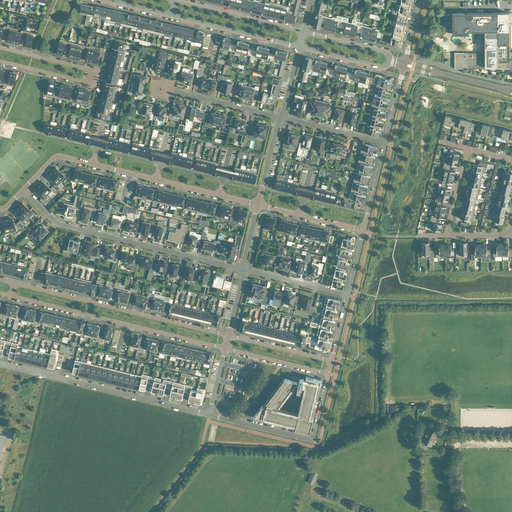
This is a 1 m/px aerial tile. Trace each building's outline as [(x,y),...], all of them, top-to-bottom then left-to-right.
[(298,4),(299,0),(291,0),(291,3),(294,4),(292,12),(286,11),(284,19),(294,21),(296,15),(295,15),(296,14),(295,14),(296,11),(298,4)] [(385,9),(387,3),(383,2),(382,2),(383,0),(384,0),(383,0),(374,0),(374,2),(381,4),(381,7),(382,7),(382,8),(385,9)] [(316,14),(313,26),(319,28),(321,23),(322,16),(322,15),(320,14),(322,9),(325,9),(327,10),(328,7),(328,6),(329,4),(329,3),(327,3),(319,1),(318,7),(317,13),(316,14)] [(273,16),(276,4),(270,2),(270,5),(268,14),(270,15),(270,16),(273,16)] [(408,10),(409,4),(401,2),(401,5),(398,5),(397,9),(396,11),(399,12),(399,13),(406,14),(410,15),(411,11),(411,10),(408,10)] [(80,6),(80,7),(81,8),(81,10),(80,14),(86,15),(90,16),(94,17),(95,10),(92,10),(93,7),(92,7),(82,4),(81,4),(80,4),(80,5),(80,6)] [(282,5),(276,4),(273,16),(276,16),(275,17),(278,18),(278,17),(279,17),(282,5)] [(284,19),(286,11),(287,6),(282,5),(279,17),(281,18),(284,19),(284,18),(284,19)] [(100,17),(102,8),(100,7),(97,6),(97,7),(96,6),(95,10),(94,17),(90,16),(89,21),(98,23),(100,17)] [(105,19),(104,21),(110,23),(113,11),(111,10),(111,9),(108,9),(107,9),(105,19)] [(118,12),(113,11),(110,23),(115,24),(118,12)] [(120,25),(123,13),(118,12),(115,24),(120,25)] [(126,27),(129,14),(123,13),(120,25),(126,27)] [(405,20),(406,14),(399,13),(398,16),(396,16),(394,20),(394,22),(396,23),(404,25),(407,26),(408,22),(408,21),(405,20)] [(452,13),(452,32),(452,35),(469,35),(469,32),(485,32),(486,32),(486,38),(485,38),(486,38),(486,44),(485,44),(486,44),(486,50),(485,50),(485,51),(486,51),(486,53),(468,53),(454,53),(454,69),(455,69),(455,67),(510,67),(510,69),(511,69),(511,58),(509,58),(509,25),(511,25),(511,24),(508,24),(508,14),(509,14),(509,13),(452,13)] [(126,27),(131,28),(134,16),(132,15),(130,14),(130,15),(129,14),(126,27)] [(134,16),(131,28),(137,29),(140,17),(138,17),(138,16),(135,15),(135,16),(134,16)] [(332,18),(322,16),(321,23),(325,24),(323,28),(329,30),(332,20),(332,18)] [(142,31),(145,19),(143,18),(143,17),(141,17),(140,17),(137,29),(142,30),(142,31)] [(329,30),(332,31),(332,30),(334,31),(335,31),(335,30),(336,26),(340,27),(342,21),(336,19),(336,18),(333,17),(332,18),(332,20),(329,30)] [(145,19),(142,31),(148,32),(151,20),(149,19),(146,18),(146,19),(145,19)] [(148,32),(153,33),(156,21),(154,21),(155,20),(152,19),(152,20),(151,20),(148,32)] [(156,21),(153,33),(159,35),(162,23),(160,22),(157,21),(156,21)] [(352,23),(342,21),(340,27),(344,28),(343,33),(349,34),(352,23)] [(349,34),(349,35),(352,36),(352,35),(354,36),(355,36),(355,35),(356,31),(360,32),(362,26),(363,23),(363,22),(357,21),(356,24),(352,23),(349,34)] [(167,24),(162,23),(159,35),(164,36),(167,24)] [(402,31),(404,25),(396,23),(395,27),(394,32),(393,33),(394,33),(394,34),(401,36),(405,37),(406,33),(405,32),(406,32),(402,31)] [(8,42),(12,43),(15,28),(15,29),(10,27),(11,25),(7,24),(5,33),(8,34),(6,41),(9,42),(8,42)] [(167,24),(164,36),(169,37),(170,34),(172,25),(167,24)] [(175,36),(174,39),(175,39),(180,40),(181,37),(183,28),(181,27),(178,26),(178,27),(178,26),(175,36)] [(372,28),(362,26),(360,32),(364,33),(363,38),(369,39),(371,30),(372,28)] [(20,37),(23,37),(24,31),(21,30),(20,32),(15,31),(16,29),(15,28),(12,43),(15,44),(16,43),(18,44),(20,37)] [(191,30),(189,29),(186,38),(192,40),(191,41),(195,42),(197,35),(193,34),(194,31),(194,30),(191,29),(191,30)] [(376,36),(380,37),(382,31),(376,29),(375,31),(371,30),(369,39),(369,40),(372,41),(372,40),(374,41),(375,41),(375,40),(376,36)] [(27,32),(24,31),(23,37),(25,38),(24,45),(27,46),(26,47),(30,48),(31,44),(30,44),(32,38),(34,38),(36,34),(33,33),(27,32),(28,31),(27,31),(27,32)] [(197,31),(197,35),(195,42),(201,43),(203,38),(203,39),(204,36),(203,35),(204,34),(204,33),(202,32),(199,31),(199,32),(197,31)] [(400,42),(401,36),(394,34),(393,38),(392,37),(391,42),(390,44),(394,45),(395,46),(397,47),(398,46),(402,47),(403,43),(403,42),(400,42)] [(221,49),(231,51),(232,45),(229,44),(231,39),(229,39),(229,38),(226,38),(224,38),(224,39),(223,40),(222,43),(223,43),(221,48),(221,49)] [(64,47),(67,48),(69,42),(66,41),(65,41),(60,40),(60,39),(57,50),(56,54),(59,55),(60,54),(63,55),(64,47)] [(126,50),(125,50),(126,45),(127,44),(119,42),(119,41),(115,40),(113,47),(126,50)] [(232,45),(231,51),(241,54),(243,43),(243,42),(240,41),(240,42),(238,41),(237,42),(237,46),(232,45)] [(72,43),(69,42),(67,48),(70,49),(68,56),(71,57),(71,58),(74,58),(78,44),(77,44),(72,43),(72,42),(72,43)] [(243,43),(241,54),(251,56),(252,50),(248,49),(249,44),(243,43)] [(78,44),(74,58),(77,59),(78,59),(80,59),(82,52),(85,52),(86,46),(83,45),(78,44)] [(88,62),(91,63),(94,51),(89,49),(89,47),(86,46),(85,52),(88,53),(86,61),(88,61),(88,62)] [(252,50),(251,56),(256,57),(261,59),(261,57),(263,47),(260,46),(260,47),(258,46),(257,46),(257,47),(256,51),(252,50)] [(100,52),(94,51),(91,63),(95,63),(97,63),(99,56),(102,57),(104,51),(104,48),(101,47),(100,52)] [(126,50),(113,47),(113,48),(114,48),(113,53),(125,56),(126,51),(126,50)] [(263,47),(261,57),(265,58),(264,62),(270,64),(271,61),(273,62),(275,55),(268,53),(269,49),(263,47)] [(276,51),(275,55),(273,62),(274,62),(280,63),(278,69),(275,68),(273,75),(281,76),(285,59),(286,53),(276,51)] [(113,53),(112,59),(121,61),(121,62),(123,62),(125,56),(113,53)] [(159,71),(160,71),(161,67),(164,68),(167,57),(159,55),(158,59),(155,58),(152,57),(151,62),(153,63),(152,65),(153,65),(152,69),(156,70),(156,71),(159,72),(159,71)] [(307,70),(309,70),(310,64),(312,59),(306,58),(303,68),(303,69),(300,81),(307,83),(308,79),(305,78),(306,72),(307,70)] [(314,65),(310,64),(309,70),(319,73),(321,62),(321,61),(318,60),(318,61),(316,60),(315,61),(314,65)] [(172,74),(173,74),(175,74),(176,71),(179,72),(182,62),(175,61),(175,63),(169,62),(168,67),(169,68),(168,73),(168,74),(172,75),(172,74)] [(319,73),(329,75),(330,69),(326,68),(327,63),(321,62),(319,73)] [(121,73),(118,72),(120,67),(110,64),(109,70),(121,73)] [(329,75),(339,78),(341,66),(338,65),(338,66),(336,65),(335,65),(335,66),(334,70),(330,69),(329,75)] [(341,66),(339,78),(346,79),(345,82),(348,83),(349,80),(350,74),(346,72),(347,68),(341,66)] [(109,70),(108,76),(119,78),(120,73),(121,73),(109,70)] [(354,75),(350,74),(349,80),(358,82),(361,71),(358,70),(358,71),(356,70),(355,70),(355,71),(354,75)] [(193,74),(194,72),(191,71),(190,71),(190,73),(182,71),(181,77),(182,77),(181,81),(186,82),(186,84),(191,85),(194,74),(193,74)] [(361,71),(358,82),(363,83),(362,87),(368,88),(369,83),(370,78),(366,77),(367,73),(361,71)] [(5,79),(3,87),(6,88),(7,86),(12,87),(15,76),(16,76),(16,73),(13,72),(13,73),(10,72),(8,79),(5,79)] [(132,78),(132,82),(135,83),(144,85),(145,85),(145,84),(146,82),(147,77),(137,74),(136,79),(132,78)] [(119,78),(108,76),(107,78),(106,81),(118,84),(119,79),(119,78)] [(206,89),(208,79),(204,78),(204,79),(199,78),(197,86),(203,87),(202,88),(206,89)] [(266,102),(269,102),(270,102),(271,102),(272,101),(273,101),(273,100),(274,99),(277,85),(278,85),(280,79),(273,78),(272,84),(273,84),(270,96),(268,96),(268,94),(264,92),(261,102),(266,103),(266,102)] [(392,88),(394,81),(394,80),(394,79),(393,79),(393,78),(392,78),(391,78),(390,78),(390,79),(389,79),(389,80),(382,78),(380,85),(377,84),(377,85),(388,87),(392,88)] [(208,79),(206,89),(209,90),(209,89),(215,90),(217,82),(211,81),(208,80),(208,79)] [(49,86),(43,84),(43,87),(48,88),(46,96),(47,96),(52,97),(55,98),(57,91),(54,91),(56,83),(53,82),(49,81),(48,84),(49,85),(49,86)] [(132,82),(130,86),(134,87),(133,93),(138,94),(138,93),(141,94),(144,86),(144,85),(135,83),(132,82)] [(232,84),(225,82),(222,92),(230,94),(232,84)] [(242,98),(246,99),(249,86),(243,85),(243,83),(239,82),(237,90),(240,90),(240,91),(240,93),(239,96),(242,97),(242,98)] [(117,86),(115,86),(105,83),(105,86),(104,89),(116,92),(117,87),(117,86)] [(64,100),(67,85),(64,84),(64,85),(61,85),(60,92),(57,91),(55,98),(58,98),(58,99),(58,98),(64,100)] [(71,86),(67,85),(64,100),(69,101),(70,101),(73,102),(74,96),(71,95),(73,87),(71,87),(71,86)] [(375,94),(385,97),(390,98),(391,93),(386,92),(388,87),(377,85),(376,88),(379,88),(378,95),(375,94)] [(255,88),(249,86),(246,99),(249,100),(250,99),(252,99),(253,96),(254,96),(254,94),(258,95),(259,87),(255,86),(255,88)] [(74,96),(73,102),(75,103),(76,103),(81,104),(85,89),(81,89),(79,89),(77,96),(74,96)] [(88,90),(85,89),(81,104),(87,105),(86,108),(90,108),(92,100),(89,99),(90,92),(88,91),(88,90)] [(116,92),(104,89),(103,95),(115,98),(115,97),(116,92)] [(372,104),(383,107),(387,108),(389,102),(384,101),(385,97),(375,94),(374,97),(377,98),(375,105),(372,104)] [(303,97),(296,95),(294,102),(297,103),(296,106),(298,106),(297,110),(299,111),(299,112),(303,113),(303,112),(304,112),(307,101),(302,100),(303,97)] [(315,116),(319,117),(323,101),(316,99),(315,102),(314,102),(313,105),(312,105),(310,110),(310,111),(312,111),(311,114),(315,115),(315,116)] [(102,100),(100,106),(109,108),(112,109),(113,103),(111,102),(111,103),(102,100)] [(330,103),(323,101),(319,117),(323,118),(323,117),(327,118),(328,115),(329,115),(330,114),(331,110),(329,109),(330,106),(329,106),(330,103)] [(143,107),(141,106),(139,114),(147,115),(146,118),(152,120),(154,112),(151,111),(152,109),(151,109),(152,104),(149,104),(148,102),(146,102),(145,103),(144,102),(143,107)] [(174,110),(172,115),(183,117),(186,106),(179,105),(174,104),(172,110),(174,110)] [(374,108),(373,115),(380,116),(385,118),(386,112),(382,111),(383,107),(372,104),(371,107),(374,108)] [(166,107),(163,107),(164,106),(160,105),(160,106),(158,105),(156,117),(164,119),(163,121),(167,122),(169,116),(166,115),(166,113),(166,111),(165,111),(166,108),(166,107)] [(108,114),(109,108),(100,106),(99,111),(98,111),(108,114)] [(358,120),(361,109),(356,107),(355,108),(354,113),(350,112),(349,112),(348,117),(349,117),(347,124),(351,125),(352,124),(354,124),(355,122),(356,120),(358,120)] [(186,124),(184,130),(190,132),(192,120),(193,121),(194,116),(203,118),(204,112),(199,111),(200,110),(199,110),(200,110),(192,108),(191,111),(189,111),(188,111),(186,119),(187,119),(185,123),(186,124)] [(336,109),(334,119),(337,120),(336,121),(340,122),(340,121),(341,121),(344,111),(336,109)] [(98,111),(96,118),(105,121),(107,114),(108,114),(98,111)] [(216,125),(219,114),(216,113),(216,114),(212,113),(211,117),(207,117),(205,126),(212,128),(213,124),(216,125)] [(223,115),(219,114),(216,125),(220,126),(219,129),(223,130),(223,132),(226,133),(228,124),(224,123),(226,116),(222,115),(223,115)] [(370,124),(378,126),(383,127),(384,122),(379,121),(380,116),(373,115),(370,124)] [(451,118),(452,116),(445,115),(443,124),(454,126),(455,119),(451,118)] [(236,119),(235,118),(235,120),(234,119),(233,123),(234,123),(233,128),(239,130),(238,134),(246,136),(249,125),(245,124),(246,122),(241,121),(241,120),(240,120),(240,119),(237,118),(236,119)] [(464,129),(466,120),(460,118),(459,120),(455,119),(454,126),(464,129)] [(466,120),(464,129),(474,131),(476,124),(472,123),(472,121),(466,120)] [(265,133),(266,133),(267,129),(266,129),(267,126),(266,126),(266,125),(262,124),(262,125),(257,124),(256,127),(253,126),(252,129),(249,128),(247,137),(256,139),(257,136),(264,138),(265,133)] [(377,130),(378,126),(370,124),(370,127),(367,126),(365,133),(380,137),(381,132),(377,130)] [(486,137),(487,134),(486,134),(489,125),(483,124),(482,126),(478,125),(476,132),(480,133),(480,135),(486,137)] [(497,137),(498,130),(494,129),(495,127),(489,125),(486,134),(487,134),(497,137)] [(70,127),(67,137),(70,138),(70,139),(73,140),(75,130),(75,131),(76,128),(71,127),(70,127)] [(509,130),(503,129),(502,131),(498,130),(497,137),(507,139),(509,130)] [(286,136),(283,148),(289,150),(294,151),(295,146),(296,146),(299,134),(294,133),(294,132),(290,131),(288,135),(287,135),(286,135),(286,134),(286,136)] [(90,139),(89,144),(92,144),(92,143),(94,144),(98,145),(99,138),(96,137),(92,136),(91,136),(90,139)] [(109,148),(111,148),(114,140),(114,138),(109,136),(108,140),(107,143),(106,148),(109,148)] [(310,136),(307,136),(305,136),(304,140),(303,143),(300,142),(297,155),(301,156),(304,148),(308,149),(308,148),(309,149),(310,145),(311,142),(312,137),(310,137),(310,136)] [(103,147),(106,148),(107,143),(108,140),(107,140),(99,138),(98,145),(103,146),(103,147)] [(124,142),(122,152),(125,152),(125,151),(128,152),(131,140),(125,139),(124,142)] [(316,142),(315,146),(314,150),(317,150),(317,152),(321,153),(320,157),(324,158),(325,150),(322,149),(323,148),(324,144),(325,140),(317,139),(316,142)] [(133,142),(131,153),(133,154),(136,155),(138,146),(139,146),(139,144),(133,142)] [(337,156),(340,144),(339,144),(339,143),(336,143),(333,143),(332,147),(331,146),(331,149),(331,152),(327,151),(326,157),(330,158),(331,155),(337,156)] [(378,147),(363,143),(360,153),(371,156),(372,151),(376,153),(378,147)] [(340,145),(340,144),(337,156),(343,158),(345,152),(345,153),(346,150),(345,150),(346,146),(344,145),(340,144),(340,145)] [(448,158),(458,160),(459,154),(453,153),(454,150),(450,149),(449,152),(447,151),(446,157),(448,158)] [(153,154),(152,159),(155,160),(155,159),(161,160),(162,153),(159,153),(154,151),(153,154)] [(172,163),(175,164),(177,155),(177,153),(172,152),(171,155),(170,158),(169,163),(172,164),(172,163)] [(166,162),(169,163),(170,158),(171,155),(170,155),(162,153),(161,160),(166,162)] [(371,156),(360,153),(358,163),(368,165),(369,161),(374,162),(375,157),(371,156)] [(188,154),(187,158),(185,167),(188,168),(188,167),(191,168),(193,159),(194,155),(188,154)] [(196,170),(199,171),(202,159),(196,158),(194,168),(197,169),(196,170)] [(448,158),(447,163),(444,162),(443,166),(450,167),(450,164),(456,166),(458,160),(448,158)] [(202,159),(199,171),(202,171),(202,170),(205,171),(207,160),(202,159)] [(477,165),(477,164),(474,164),(473,164),(472,170),(484,172),(485,167),(486,167),(487,163),(480,161),(479,165),(477,165)] [(368,165),(358,163),(361,164),(358,173),(366,175),(367,171),(372,172),(373,167),(368,165)] [(240,168),(238,179),(243,180),(246,170),(247,166),(241,165),(240,168)] [(450,167),(443,166),(441,175),(453,177),(455,172),(449,170),(450,167)] [(220,175),(224,176),(226,169),(223,168),(218,167),(217,167),(216,170),(215,174),(218,175),(218,174),(220,175)] [(233,174),(232,179),(235,179),(235,178),(238,179),(240,168),(235,167),(234,171),(233,174)] [(56,168),(52,173),(53,173),(60,180),(65,176),(56,168)] [(81,171),(78,170),(76,169),(75,169),(75,170),(72,181),(78,183),(79,181),(81,172),(81,171)] [(234,171),(233,171),(230,170),(229,170),(226,169),(224,176),(228,177),(230,177),(229,178),(232,179),(233,174),(234,171)] [(472,170),(471,175),(481,177),(481,178),(482,178),(484,172),(472,170)] [(251,171),(248,183),(251,183),(251,182),(254,183),(256,175),(257,172),(251,171)] [(50,177),(49,177),(55,183),(53,186),(57,191),(59,188),(60,188),(58,186),(62,182),(60,180),(53,173),(52,174),(52,173),(49,176),(50,177)] [(86,173),(84,182),(83,184),(89,186),(92,173),(89,173),(86,173)] [(92,173),(89,186),(89,187),(94,188),(95,185),(98,176),(95,175),(95,174),(92,173)] [(355,173),(353,182),(364,185),(365,181),(369,182),(371,176),(366,175),(358,173),(355,173)] [(442,184),(445,185),(446,182),(452,183),(453,177),(441,175),(440,180),(442,181),(442,184)] [(103,189),(106,177),(103,176),(103,177),(100,176),(98,188),(103,189)] [(109,178),(106,177),(103,189),(109,190),(111,179),(109,179),(109,178)] [(277,190),(280,190),(282,181),(283,179),(277,177),(274,188),(277,189),(277,190)] [(511,179),(501,177),(500,182),(511,185),(511,182),(511,179)] [(117,181),(118,180),(117,179),(115,179),(112,178),(111,179),(109,190),(115,192),(117,181)] [(470,180),(468,185),(480,188),(481,183),(480,183),(470,180)] [(296,194),(298,187),(299,183),(293,181),(292,184),(290,192),(293,193),(293,194),(296,194)] [(41,186),(40,187),(47,194),(51,190),(55,193),(57,191),(53,186),(50,188),(44,182),(43,183),(42,183),(40,185),(41,186)] [(368,186),(364,185),(353,182),(351,192),(354,193),(361,195),(362,190),(367,191),(368,186)] [(510,190),(511,185),(500,182),(499,187),(510,190)] [(437,192),(439,192),(439,193),(449,195),(450,189),(445,188),(445,185),(442,184),(439,183),(437,192)] [(138,184),(138,185),(137,185),(135,197),(140,198),(143,186),(140,185),(138,185),(138,184)] [(478,194),(480,188),(468,185),(466,191),(478,194)] [(49,195),(47,194),(40,187),(39,186),(35,191),(42,197),(39,200),(44,204),(47,201),(45,200),(49,195)] [(140,198),(146,200),(149,187),(146,187),(143,187),(144,186),(143,186),(140,198)] [(152,188),(149,187),(146,200),(152,201),(154,190),(152,189),(152,188)] [(298,187),(296,194),(299,195),(299,194),(301,195),(304,195),(306,189),(303,188),(298,187)] [(316,198),(319,199),(321,191),(321,188),(316,187),(315,191),(313,198),(316,199),(316,198)] [(509,196),(509,195),(510,190),(499,187),(497,193),(509,196)] [(163,191),(160,190),(158,189),(157,189),(157,190),(154,202),(160,203),(163,191)] [(310,198),(313,198),(315,191),(309,189),(306,189),(304,195),(310,197),(310,198)] [(329,202),(331,193),(332,191),(326,189),(325,192),(323,200),(326,201),(326,202),(329,202)] [(160,203),(166,204),(169,192),(165,191),(165,192),(163,192),(163,191),(160,203)] [(478,194),(466,191),(465,197),(466,197),(476,199),(477,200),(478,194)] [(172,193),(169,192),(166,204),(171,206),(174,194),(172,194),(172,193)] [(437,202),(441,202),(442,199),(448,201),(449,195),(439,193),(439,192),(437,192),(435,201),(437,202)] [(354,193),(352,200),(359,202),(359,203),(359,204),(360,204),(360,205),(361,205),(362,205),(363,205),(363,204),(364,204),(364,203),(366,196),(361,195),(354,193)] [(496,198),(497,199),(508,201),(509,195),(509,196),(497,193),(496,198)] [(176,195),(174,194),(171,206),(177,207),(180,195),(177,194),(176,195)] [(183,196),(180,195),(177,207),(177,205),(183,206),(185,197),(183,196)] [(185,209),(191,211),(191,208),(194,198),(191,198),(188,198),(185,209)] [(497,199),(496,204),(506,207),(507,207),(508,201),(497,199)] [(196,212),(202,213),(205,201),(202,200),(202,201),(199,201),(197,210),(196,212)] [(208,202),(205,201),(202,213),(207,215),(210,203),(208,203),(208,202)] [(216,205),(216,204),(214,203),(210,202),(210,203),(207,215),(213,216),(216,205)] [(445,213),(446,207),(440,205),(441,202),(437,202),(436,204),(434,204),(433,210),(445,213)] [(463,207),(475,210),(476,205),(475,204),(475,205),(464,202),(463,207)] [(19,208),(28,217),(33,213),(34,214),(37,212),(32,207),(30,210),(23,203),(19,208)] [(76,211),(76,209),(75,209),(75,207),(73,207),(74,205),(68,204),(67,209),(65,209),(63,209),(63,208),(62,213),(57,212),(56,213),(61,215),(69,216),(69,218),(74,219),(75,215),(76,211)] [(505,212),(506,207),(496,204),(495,204),(493,209),(505,212)] [(218,216),(224,217),(227,206),(221,205),(219,214),(215,213),(214,220),(217,221),(218,216)] [(81,215),(82,215),(81,219),(86,220),(86,219),(89,220),(90,216),(91,216),(94,217),(96,209),(85,206),(83,211),(82,211),(81,215)] [(227,206),(224,217),(223,219),(229,221),(228,223),(232,224),(234,218),(230,217),(232,209),(231,208),(231,207),(228,206),(227,207),(227,206)] [(462,213),(473,215),(475,210),(463,207),(462,212),(462,213)] [(19,221),(24,225),(26,223),(25,221),(28,217),(19,208),(19,209),(18,208),(15,211),(16,212),(15,212),(21,218),(19,221)] [(98,214),(96,222),(103,224),(104,222),(105,222),(105,221),(109,222),(112,210),(103,208),(102,213),(98,212),(98,214)] [(237,219),(234,218),(232,224),(236,225),(237,220),(245,222),(245,221),(246,221),(246,218),(247,212),(245,212),(245,211),(239,209),(237,219)] [(504,217),(505,212),(493,209),(492,214),(493,215),(503,217),(504,217)] [(431,218),(437,220),(438,217),(443,218),(445,213),(433,210),(431,218)] [(462,213),(462,212),(461,212),(460,218),(461,218),(461,219),(463,220),(463,219),(472,221),(473,215),(462,213)] [(121,222),(124,223),(126,216),(122,215),(122,216),(113,214),(110,226),(111,226),(111,227),(114,228),(115,227),(116,226),(119,227),(121,222)] [(501,223),(503,223),(504,217),(503,217),(493,215),(492,220),(499,222),(499,223),(501,223)] [(266,226),(265,227),(273,229),(272,234),(275,235),(277,228),(274,228),(276,218),(270,217),(270,218),(268,217),(266,223),(265,226),(266,226)] [(434,229),(440,231),(442,224),(436,223),(437,220),(431,218),(428,228),(432,229),(434,230),(434,229)] [(8,220),(7,221),(11,233),(16,231),(13,219),(12,219),(8,220)] [(11,233),(7,221),(7,220),(1,222),(5,235),(11,233)] [(277,228),(276,231),(284,233),(284,231),(287,222),(287,221),(281,220),(279,229),(277,228)] [(125,229),(130,231),(130,230),(136,231),(137,228),(139,229),(141,221),(138,221),(138,224),(127,221),(125,229)] [(150,231),(153,231),(155,222),(151,221),(150,223),(143,222),(141,233),(143,233),(143,234),(147,235),(148,231),(150,231)] [(292,222),(289,235),(295,236),(298,225),(295,224),(295,223),(292,222)] [(154,237),(161,238),(162,232),(166,233),(167,227),(157,224),(154,237)] [(180,241),(184,242),(188,225),(182,224),(180,229),(176,228),(175,233),(170,232),(168,240),(179,243),(180,241)] [(304,236),(307,226),(304,225),(303,226),(301,225),(298,237),(304,238),(305,236),(304,236)] [(33,227),(29,231),(40,241),(44,237),(43,236),(44,236),(48,231),(44,227),(42,228),(40,226),(38,228),(37,228),(36,230),(33,227)] [(310,237),(309,239),(315,241),(316,239),(315,239),(318,229),(315,228),(315,229),(312,228),(310,237)] [(323,230),(323,231),(321,240),(320,242),(326,244),(329,232),(329,231),(328,231),(327,231),(323,230)] [(200,245),(203,245),(202,248),(207,249),(206,250),(211,252),(211,251),(212,251),(214,243),(205,240),(207,233),(203,232),(200,245)] [(190,234),(187,245),(192,246),(192,245),(195,246),(197,240),(200,241),(201,235),(196,233),(195,235),(190,234)] [(243,236),(236,234),(235,239),(236,239),(234,245),(233,244),(229,243),(229,244),(228,243),(228,244),(222,242),(222,244),(221,244),(220,247),(221,247),(220,252),(226,254),(229,255),(229,256),(233,257),(233,256),(234,256),(235,252),(236,249),(237,245),(240,245),(243,236)] [(353,248),(355,240),(355,239),(355,238),(354,238),(354,237),(353,237),(352,237),(352,238),(351,238),(351,239),(351,240),(347,239),(347,240),(344,239),(343,239),(342,241),(341,245),(350,247),(353,248)] [(68,248),(67,250),(76,252),(77,252),(76,255),(80,256),(82,246),(79,246),(80,242),(79,241),(70,239),(68,248)] [(87,243),(86,247),(85,247),(85,248),(86,248),(84,254),(92,256),(92,255),(99,257),(101,249),(94,247),(94,245),(92,245),(93,244),(89,243),(89,244),(87,243)] [(422,243),(422,255),(425,255),(426,255),(429,255),(429,260),(430,260),(434,260),(434,250),(429,250),(429,243),(422,243)] [(456,250),(456,257),(467,257),(467,243),(459,243),(459,250),(456,250)] [(502,257),(502,244),(496,244),(496,250),(493,250),(493,257),(502,257)] [(502,244),(502,257),(511,257),(511,250),(508,250),(508,244),(502,244)] [(348,252),(350,247),(341,245),(340,249),(339,248),(339,249),(338,248),(337,251),(336,255),(339,255),(347,257),(350,258),(352,253),(348,252)] [(445,258),(445,245),(439,245),(439,251),(436,251),(436,258),(445,258)] [(445,245),(445,258),(454,258),(454,251),(451,251),(451,245),(445,245)] [(481,258),(481,245),(475,245),(475,251),(471,251),(471,261),(475,261),(475,258),(481,258)] [(481,245),(481,258),(490,258),(490,251),(487,251),(487,245),(481,245)] [(105,247),(103,255),(108,256),(108,257),(107,260),(112,262),(113,260),(116,261),(118,254),(115,253),(115,250),(110,249),(110,248),(105,247)] [(284,248),(282,248),(280,247),(277,256),(277,259),(280,260),(279,265),(280,265),(279,267),(284,268),(283,269),(288,271),(290,261),(290,260),(289,259),(289,260),(284,259),(285,256),(283,255),(284,248)] [(295,265),(294,265),(294,267),(294,268),(294,270),(295,270),(294,272),(298,273),(298,272),(303,273),(305,264),(308,265),(311,253),(307,252),(305,260),(302,259),(301,263),(296,261),(295,265)] [(122,253),(120,261),(129,263),(128,266),(131,267),(130,271),(134,272),(137,261),(133,260),(134,256),(127,254),(128,253),(124,253),(122,253)] [(274,256),(266,254),(265,259),(264,259),(263,261),(264,262),(264,263),(264,264),(265,265),(267,265),(268,264),(269,265),(269,263),(271,264),(272,264),(273,261),(276,261),(277,259),(277,256),(274,255),(274,256)] [(334,265),(336,266),(345,268),(348,269),(349,263),(346,262),(347,257),(339,255),(338,259),(337,259),(336,259),(335,261),(334,265)] [(150,268),(149,272),(153,273),(155,264),(152,263),(152,259),(146,258),(141,257),(139,265),(150,268)] [(167,266),(167,265),(167,263),(166,263),(167,262),(163,261),(163,262),(162,262),(161,262),(160,262),(159,262),(158,264),(155,264),(153,273),(160,275),(161,272),(165,273),(166,267),(167,267),(167,266)] [(18,263),(12,262),(9,274),(12,275),(13,274),(15,275),(18,263)] [(319,264),(312,262),(309,274),(312,274),(311,275),(316,276),(317,271),(322,272),(324,264),(319,263),(319,264)] [(21,276),(23,267),(23,266),(18,265),(18,263),(15,275),(17,276),(21,277),(21,276)] [(172,264),(170,274),(173,275),(173,279),(179,280),(180,274),(177,273),(179,265),(175,264),(174,265),(172,264)] [(343,272),(345,268),(336,266),(334,276),(342,278),(345,279),(347,273),(343,272)] [(196,278),(192,277),(193,276),(194,273),(193,273),(194,270),(193,269),(193,268),(189,268),(186,268),(184,279),(191,281),(190,284),(194,285),(196,278)] [(47,270),(44,282),(49,284),(49,283),(52,274),(53,272),(47,270)] [(205,272),(203,272),(203,273),(203,272),(202,273),(201,272),(200,272),(200,274),(199,277),(198,281),(199,282),(202,283),(203,282),(207,283),(206,285),(210,286),(212,277),(209,276),(210,273),(208,273),(208,272),(208,271),(207,271),(207,270),(206,270),(206,271),(205,271),(205,272)] [(60,286),(63,276),(57,274),(57,275),(55,285),(57,285),(57,286),(60,286)] [(222,288),(229,290),(231,282),(230,281),(225,280),(226,277),(225,277),(216,275),(215,278),(214,278),(213,284),(222,286),(222,288)] [(330,282),(329,285),(341,289),(343,289),(344,283),(341,283),(342,278),(334,276),(333,279),(332,279),(331,279),(330,282)] [(77,290),(77,291),(80,279),(74,277),(74,279),(72,289),(75,290),(75,289),(77,290)] [(83,292),(86,280),(80,279),(77,291),(77,290),(80,291),(79,291),(83,292)] [(86,292),(88,293),(91,284),(91,281),(86,280),(83,292),(86,293),(86,292)] [(96,285),(96,286),(99,287),(99,289),(98,289),(98,291),(97,295),(98,295),(98,296),(103,297),(106,284),(105,286),(103,286),(103,283),(100,283),(101,280),(98,280),(97,280),(96,285)] [(111,290),(114,290),(116,282),(116,284),(112,283),(112,286),(106,284),(103,297),(108,298),(109,298),(110,294),(111,292),(111,290)] [(116,282),(114,290),(117,291),(117,293),(116,296),(115,300),(121,301),(124,289),(119,287),(120,283),(116,282)] [(266,287),(261,286),(261,285),(258,284),(258,285),(253,284),(252,289),(251,289),(250,293),(250,294),(249,298),(256,300),(257,297),(262,299),(261,304),(265,305),(269,291),(265,290),(266,287)] [(129,294),(132,295),(134,288),(130,288),(130,290),(124,289),(121,301),(126,303),(126,302),(127,302),(128,299),(129,296),(129,294)] [(134,288),(132,295),(135,295),(135,298),(134,300),(133,304),(134,304),(139,306),(142,294),(136,293),(137,289),(134,288)] [(272,289),(270,298),(274,299),(272,305),(279,307),(281,302),(282,302),(283,296),(281,295),(281,293),(278,292),(278,290),(272,289)] [(147,298),(150,299),(152,293),(149,292),(147,297),(142,295),(142,294),(139,306),(145,307),(146,303),(147,301),(147,298)] [(292,293),(288,292),(288,293),(287,292),(285,303),(293,305),(292,308),(295,308),(297,302),(294,302),(295,295),(292,294),(292,293)] [(157,310),(160,297),(155,296),(155,294),(152,293),(150,299),(153,300),(153,302),(152,304),(151,308),(152,308),(152,309),(157,310)] [(314,307),(310,306),(310,305),(311,305),(311,302),(312,298),(303,296),(301,307),(308,309),(307,314),(312,315),(314,307)] [(170,297),(167,297),(166,300),(160,299),(161,298),(160,297),(157,310),(162,311),(163,311),(164,307),(165,305),(165,303),(169,304),(169,303),(170,297)] [(326,308),(334,310),(335,305),(339,306),(340,301),(326,297),(325,301),(324,304),(325,304),(327,305),(326,308)] [(4,312),(1,311),(0,316),(0,317),(0,318),(3,318),(4,316),(9,317),(13,305),(7,303),(7,304),(6,304),(5,307),(5,310),(4,312)] [(18,306),(13,305),(9,317),(10,317),(10,315),(16,316),(15,321),(18,322),(19,316),(16,315),(17,313),(18,310),(18,307),(18,306)] [(22,316),(19,316),(18,322),(21,323),(22,320),(27,322),(30,309),(25,308),(24,312),(23,312),(23,314),(22,316)] [(323,318),(332,320),(333,316),(336,316),(338,311),(334,310),(326,308),(323,308),(322,311),(323,312),(322,314),(323,314),(323,315),(324,315),(323,318)] [(30,309),(27,322),(33,323),(33,325),(36,326),(37,322),(38,320),(35,319),(35,317),(36,315),(37,311),(36,311),(36,310),(30,309)] [(38,320),(37,322),(43,324),(42,325),(44,325),(46,313),(45,313),(40,311),(38,320)] [(54,315),(51,314),(48,326),(54,327),(54,325),(57,315),(56,315),(56,316),(54,315)] [(65,318),(62,317),(60,326),(59,329),(65,330),(68,318),(67,318),(67,319),(65,318)] [(65,330),(70,332),(73,320),(70,319),(68,319),(68,318),(65,330)] [(335,321),(332,320),(323,318),(321,318),(318,328),(329,331),(330,326),(334,327),(335,321)] [(76,333),(79,321),(76,321),(76,320),(73,320),(70,332),(71,332),(76,333)] [(242,320),(240,330),(245,332),(245,331),(248,321),(242,320)] [(82,334),(82,331),(85,322),(79,321),(76,333),(81,334),(82,334)] [(85,336),(91,337),(94,325),(89,323),(89,324),(88,323),(87,327),(86,329),(86,330),(85,332),(82,331),(82,334),(81,334),(81,337),(84,338),(85,336)] [(96,341),(99,342),(101,335),(98,335),(98,332),(98,333),(99,330),(100,326),(99,326),(94,325),(91,337),(96,339),(96,341)] [(104,336),(101,335),(99,342),(102,343),(103,339),(109,341),(110,339),(110,336),(111,337),(112,333),(111,332),(112,329),(111,329),(106,327),(105,332),(104,334),(104,336)] [(318,339),(327,341),(328,336),(331,337),(333,331),(329,331),(318,328),(318,332),(317,335),(318,335),(319,335),(318,339)] [(295,343),(298,344),(301,333),(300,333),(300,335),(295,334),(293,343),(295,344),(295,343)] [(301,333),(298,344),(298,345),(303,346),(303,345),(306,334),(301,333)] [(137,351),(140,352),(142,346),(139,345),(139,343),(140,343),(140,340),(141,336),(136,335),(134,335),(134,338),(133,338),(132,342),(133,342),(131,347),(138,349),(137,351)] [(145,348),(150,349),(153,339),(148,338),(147,338),(146,342),(145,344),(145,346),(142,346),(140,352),(141,352),(140,354),(143,355),(144,353),(145,348)] [(4,348),(7,348),(8,342),(0,339),(0,354),(2,355),(4,348)] [(158,340),(153,339),(150,349),(149,353),(155,355),(154,358),(158,359),(158,356),(159,356),(160,353),(159,353),(160,350),(157,349),(157,347),(158,347),(158,345),(159,341),(158,341),(158,340)] [(324,348),(324,349),(324,350),(324,351),(325,351),(326,351),(327,351),(328,351),(328,350),(330,342),(327,341),(318,339),(317,342),(316,342),(316,345),(315,345),(316,345),(315,348),(316,349),(320,350),(321,347),(324,348)] [(162,341),(160,350),(159,353),(160,353),(165,355),(166,352),(165,352),(168,343),(167,343),(167,342),(162,341)] [(14,358),(18,344),(8,342),(7,348),(10,349),(8,357),(14,358)] [(14,358),(20,359),(23,347),(18,346),(18,344),(14,358)] [(176,357),(179,345),(176,345),(174,345),(174,344),(173,344),(171,354),(170,356),(176,357)] [(182,359),(185,347),(184,347),(182,347),(182,346),(179,345),(176,357),(181,359),(182,359)] [(25,361),(28,348),(23,347),(20,359),(25,361)] [(185,347),(182,359),(187,360),(190,348),(187,347),(187,348),(185,347)] [(28,348),(25,361),(31,362),(33,353),(34,350),(28,348)] [(193,349),(190,348),(187,360),(188,359),(193,360),(196,349),(195,349),(195,350),(193,349)] [(196,350),(196,349),(193,360),(194,359),(199,361),(201,351),(198,350),(196,350)] [(42,365),(45,352),(39,351),(39,354),(36,363),(42,365)] [(42,365),(47,366),(51,352),(50,354),(45,352),(42,365)] [(57,361),(58,354),(51,352),(47,366),(54,368),(55,360),(57,361),(56,361),(57,361)] [(207,353),(204,363),(210,364),(212,354),(207,352),(207,353)] [(72,372),(78,374),(81,361),(75,360),(72,372)] [(86,363),(81,361),(78,374),(83,375),(86,363)] [(83,375),(89,376),(92,364),(86,363),(83,375)] [(97,365),(92,364),(89,376),(94,378),(97,365)] [(94,378),(100,379),(103,367),(97,365),(94,378)] [(108,368),(103,367),(100,379),(105,380),(108,368)] [(105,380),(111,382),(114,369),(108,368),(105,380)] [(120,371),(114,369),(111,382),(117,383),(120,371)] [(117,383),(122,384),(125,372),(120,371),(117,383)] [(131,373),(125,372),(122,384),(128,386),(131,373)] [(128,386),(133,387),(136,375),(131,373),(128,386)] [(147,383),(150,384),(152,377),(142,374),(142,376),(138,388),(145,390),(146,383),(147,383)] [(142,376),(136,375),(133,387),(138,388),(142,376)] [(161,379),(152,377),(150,384),(153,384),(153,385),(151,392),(157,393),(161,379)] [(297,391),(300,392),(301,390),(304,380),(301,379),(300,379),(292,377),(291,380),(285,379),(284,380),(276,390),(274,392),(267,402),(266,402),(265,404),(278,407),(295,384),(298,385),(297,388),(297,391)] [(300,412),(311,415),(312,415),(311,414),(312,411),(313,412),(313,409),(314,409),(314,407),(315,404),(313,404),(314,401),(315,401),(314,401),(315,398),(316,398),(317,395),(317,393),(318,390),(317,390),(318,387),(319,387),(318,387),(318,384),(319,384),(320,381),(321,380),(306,377),(304,384),(305,384),(306,384),(300,412)] [(168,388),(170,381),(164,380),(163,383),(160,382),(161,379),(157,393),(163,395),(165,388),(165,387),(168,388)] [(179,383),(170,381),(168,388),(171,389),(170,396),(176,398),(179,383)] [(188,386),(179,383),(176,398),(182,399),(183,392),(184,392),(187,393),(188,386)] [(188,401),(194,402),(198,388),(197,388),(197,391),(191,390),(192,386),(188,386),(187,393),(190,393),(190,394),(188,401)] [(205,390),(198,388),(194,402),(200,404),(202,396),(203,397),(205,390),(205,389),(205,390)] [(309,430),(310,430),(313,418),(262,406),(254,417),(255,417),(258,418),(259,417),(265,418),(264,419),(267,420),(269,420),(272,421),(272,420),(275,421),(275,422),(276,421),(278,421),(278,422),(281,423),(282,424),(283,424),(286,424),(286,423),(289,424),(289,425),(289,424),(292,425),(292,426),(295,427),(296,427),(309,430)] [(439,431),(434,429),(429,427),(426,434),(425,435),(428,436),(424,443),(431,446),(436,435),(437,436),(439,431)] [(308,482),(313,484),(318,474),(312,471),(308,482)]
